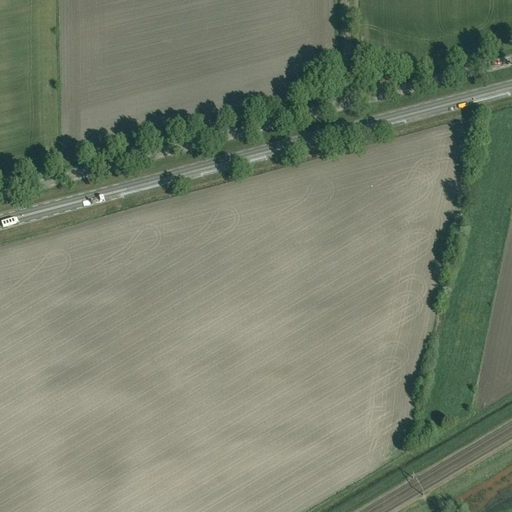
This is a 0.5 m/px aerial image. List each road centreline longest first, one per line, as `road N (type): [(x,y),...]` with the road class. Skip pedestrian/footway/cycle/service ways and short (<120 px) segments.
road 1 (unclassified): [(0,194),(511,61)]
road 2 (primary): [(10,219),(511,87)]
